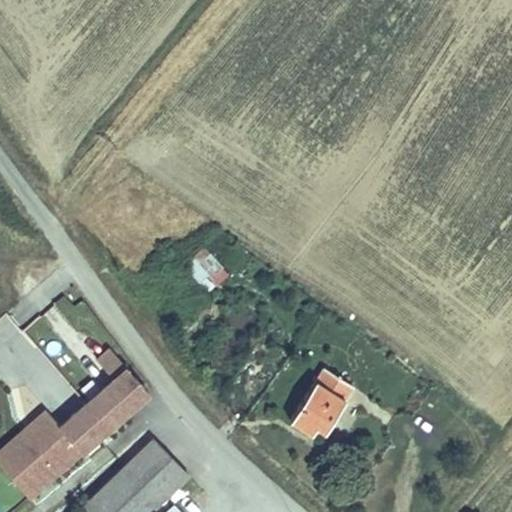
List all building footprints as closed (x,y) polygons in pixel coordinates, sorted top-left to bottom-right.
[(205,248),(183,266),(207,294),(229,276),(205,248)] [(124,358),(108,339),(95,351),(111,369),(124,358)] [(54,465),(146,382),(124,358),(111,369),(58,417),(45,402),(0,442),(0,457),(19,478),(44,455),(54,465)] [(317,362),(282,415),(301,427),(307,418),(319,426),(347,383),(317,362)] [(145,434),(71,511),(140,511),(181,469),(145,434)] [(28,489),(54,465),(44,455),(19,478),(28,489)]
